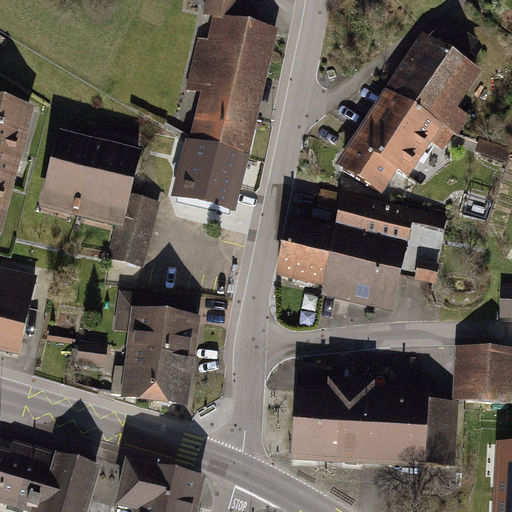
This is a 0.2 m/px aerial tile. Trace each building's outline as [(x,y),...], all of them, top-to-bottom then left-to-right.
[(216,0),(167,208),(236,224),(280,37),(242,28),(248,0),(216,0)] [(422,43),(341,174),(386,202),(399,179),(415,189),(483,80),(422,43)] [(38,116),(0,107),(0,240),(10,243),(38,116)] [(64,133),(45,212),(133,234),(153,155),(64,133)] [(287,226),(276,283),(400,309),(419,219),(347,203),(339,237),(287,226)] [(436,270),(414,265),(410,285),(432,289),(436,270)] [(0,279),(0,355),(21,360),(37,287),(0,279)] [(198,302),(132,293),(118,396),(185,404),(198,302)] [(84,344),(83,364),(110,365),(111,345),(84,344)] [(511,354),(455,352),(453,404),(511,406),(511,354)] [(289,391),(284,465),(416,474),(416,466),(452,469),(456,407),(420,405),(421,394),(369,390),(370,387),(313,383),(312,392),(289,391)] [(0,444),(0,494),(31,504),(28,511),(81,511),(94,474),(0,444)] [(498,511),(511,511),(511,449),(502,449),(498,511)] [(119,508),(136,511),(145,511),(202,480),(153,469),(153,471),(129,465),(119,508)] [(194,511),(202,480),(145,511),(194,511)]
